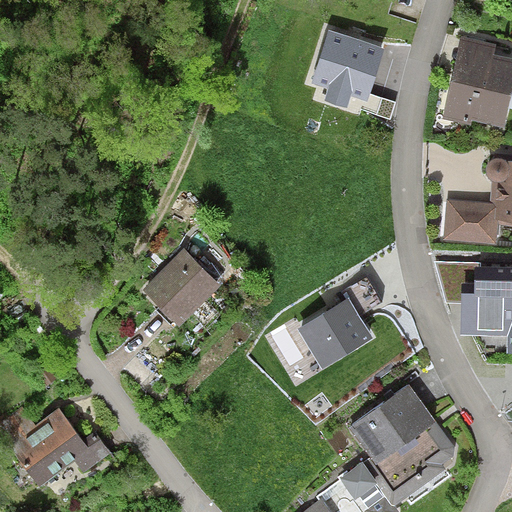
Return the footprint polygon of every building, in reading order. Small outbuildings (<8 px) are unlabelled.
[(382,48),(330,32),(315,81),(331,86),(327,98),(347,105),(351,93),(366,98),(382,48)] [(459,36),(442,114),(500,125),(511,69),(511,54),(494,52),(496,41),(459,36)] [(490,200),(445,196),(441,238),(495,244),(497,224),(511,224),(511,157),(505,157),(499,153),(492,153),(487,156),(484,161),(483,167),(486,173),(492,177),(490,200)] [(182,242),(140,289),(184,329),(227,282),(182,242)] [(511,269),(477,269),(477,289),(465,289),(464,331),(510,331),(510,351),(511,350),(511,269)] [(371,336),(349,299),(301,329),(323,366),(371,336)] [(369,511),(401,511),(399,503),(455,466),(460,446),(417,384),(348,427),(369,460),(345,477),(352,488),(360,493),(369,507),(369,511)] [(12,413),(0,421),(0,431),(40,486),(76,460),(84,471),(116,448),(105,433),(90,443),(62,403),(48,414),(51,419),(28,435),(12,413)] [(330,511),(318,494),(291,511),(330,511)]
